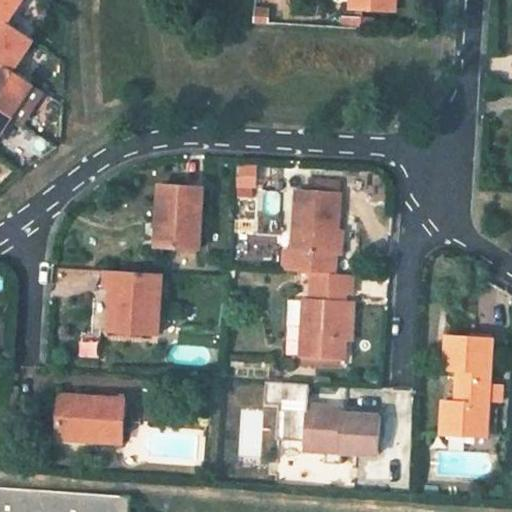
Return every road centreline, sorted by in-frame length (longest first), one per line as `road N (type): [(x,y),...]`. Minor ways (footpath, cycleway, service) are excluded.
road 1 (residential): [(0,238),(35,230),(162,157),(333,157),(429,180)]
road 2 (residential): [(429,180),(465,134),(476,0)]
road 3 (unknown): [(35,230),(24,366)]
road 4 (residential): [(429,180),(464,234),(511,265)]
